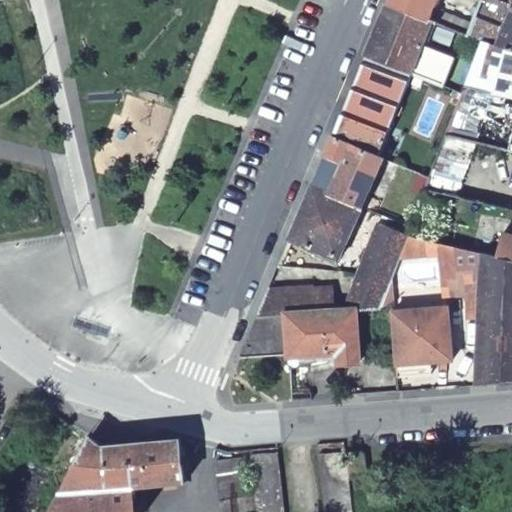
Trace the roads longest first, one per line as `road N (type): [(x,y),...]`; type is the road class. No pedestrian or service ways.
road 1 (residential): [(359,0),(192,420)]
road 2 (tertiary): [(192,420),(511,407)]
road 3 (tertiary): [(11,344),(58,377),(192,420)]
